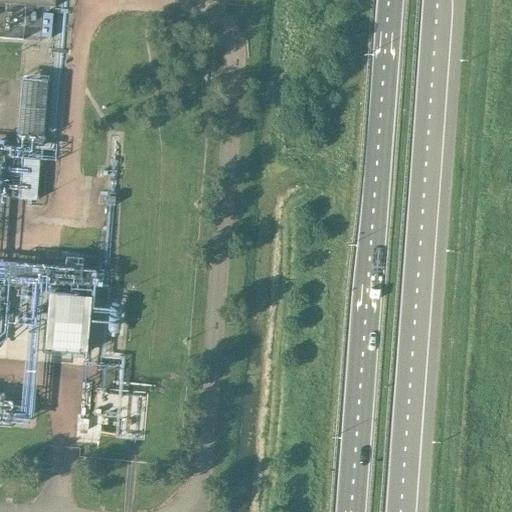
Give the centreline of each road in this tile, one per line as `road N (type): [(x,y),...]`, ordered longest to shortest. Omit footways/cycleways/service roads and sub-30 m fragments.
road 1 (motorway): [(395,0),(357,511)]
road 2 (motorway): [(391,511),(428,0)]
